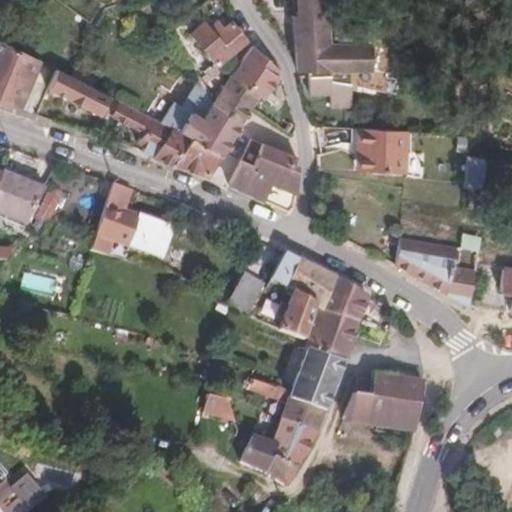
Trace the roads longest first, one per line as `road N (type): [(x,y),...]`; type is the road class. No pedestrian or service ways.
road 1 (residential): [(0,122),(290,235)]
road 2 (residential): [(290,235),(330,248),(438,309),(489,387)]
road 3 (residential): [(290,235),(305,183),(299,111),(281,59),(240,0)]
road 4 (secondary): [(415,511),(453,424),(489,387)]
